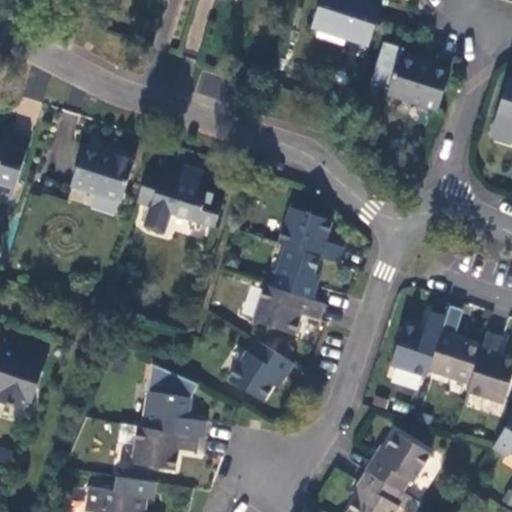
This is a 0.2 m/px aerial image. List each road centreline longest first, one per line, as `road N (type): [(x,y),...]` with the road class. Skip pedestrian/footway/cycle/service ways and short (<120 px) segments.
road 1 (residential): [(0,37),(121,93),(312,156),(373,210),(398,218)]
road 2 (residential): [(266,483),(309,447),(335,407),(398,218)]
road 3 (residential): [(490,31),(451,181),(451,212)]
